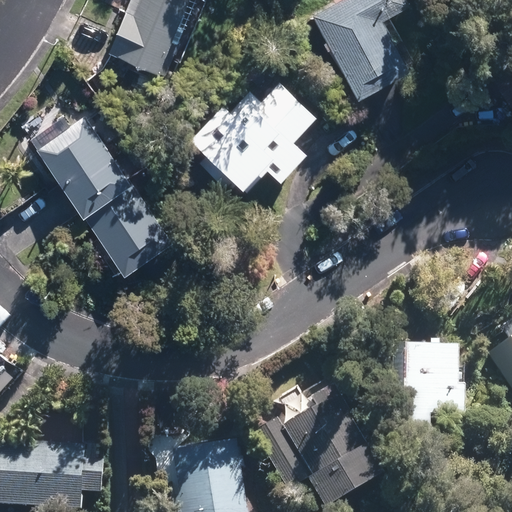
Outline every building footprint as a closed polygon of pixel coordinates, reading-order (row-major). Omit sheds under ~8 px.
[(200,4),(190,0),(136,0),(109,61),(165,85),(200,4)] [(397,74),(373,22),(404,8),(399,0),(354,0),(314,19),(325,44),(349,96),(397,74)] [(263,70),(187,155),(239,201),(261,177),(277,191),(312,151),(296,137),(315,115),(263,70)] [(81,122),(37,151),(117,271),(160,242),(81,122)] [(511,342),(485,357),(511,405),(511,342)] [(452,392),(452,352),(399,351),(398,398),(407,399),(406,425),(457,426),(458,392),(452,392)] [(328,395),(253,434),(281,489),(296,481),(311,511),(324,511),(375,487),(328,395)] [(55,410),(41,429),(65,446),(78,426),(55,410)] [(97,511),(102,452),(0,444),(0,511),(97,511)] [(237,511),(226,444),(161,455),(171,511),(237,511)]
